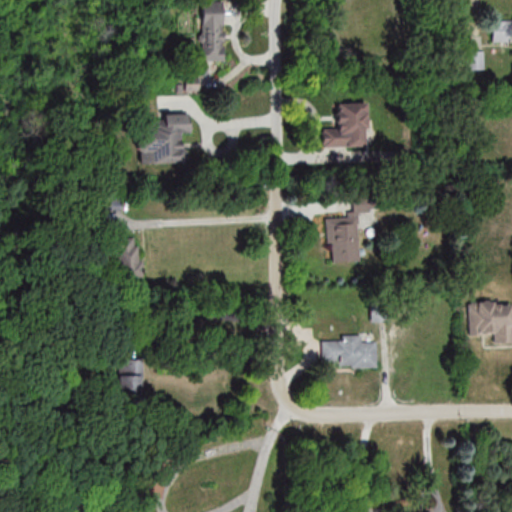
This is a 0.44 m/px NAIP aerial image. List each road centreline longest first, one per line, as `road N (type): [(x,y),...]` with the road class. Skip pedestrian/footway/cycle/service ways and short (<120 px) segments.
road 1 (residential): [(305,413),(287,407),(283,379),(272,0)]
road 2 (residential): [(511,412),(305,413)]
